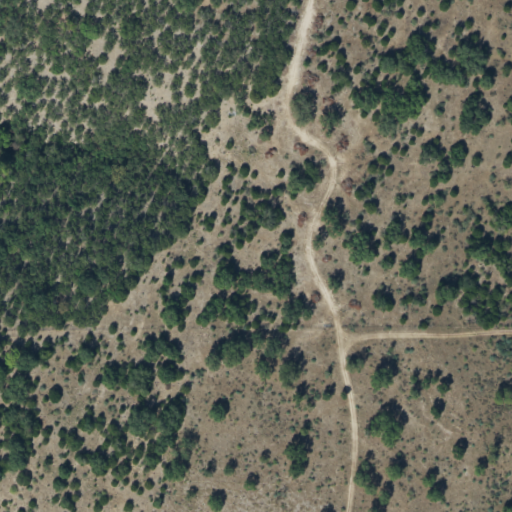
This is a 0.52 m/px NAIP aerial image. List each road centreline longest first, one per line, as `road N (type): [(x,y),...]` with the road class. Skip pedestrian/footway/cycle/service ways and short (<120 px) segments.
road 1 (residential): [(284,511),(279,343),(299,162),(259,71),(273,0)]
road 2 (residential): [(511,335),(388,322),(279,343)]
